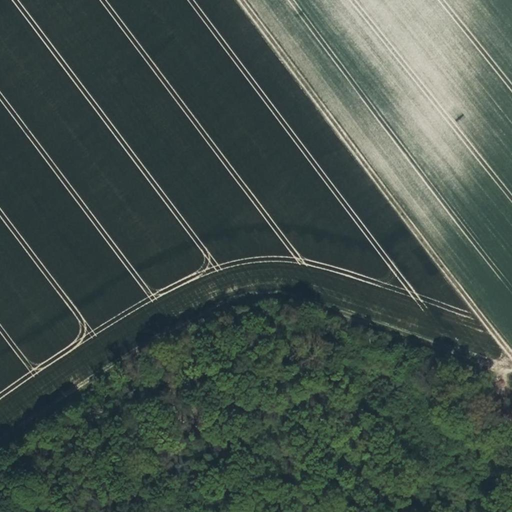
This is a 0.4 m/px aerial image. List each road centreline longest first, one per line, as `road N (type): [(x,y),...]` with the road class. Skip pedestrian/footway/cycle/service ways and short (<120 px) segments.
road 1 (track): [(511,351),(242,0)]
road 2 (track): [(223,307),(277,295),(511,371)]
